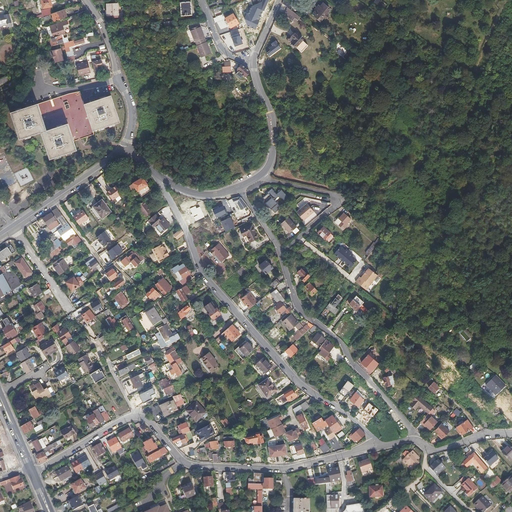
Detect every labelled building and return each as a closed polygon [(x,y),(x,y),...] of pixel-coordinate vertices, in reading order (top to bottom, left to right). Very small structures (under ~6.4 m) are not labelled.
[(41,0),(43,9),(52,7),(50,0),(41,0)] [(284,0),(283,4),(288,7),(289,9),(292,5),(284,0)] [(192,15),(191,2),(181,2),(182,16),(192,15)] [(117,3),(105,3),(105,16),(117,16),(117,3)] [(324,18),(326,19),(329,15),(327,14),(330,10),(323,4),(320,7),(318,6),(315,10),(316,10),(314,13),(317,16),(315,17),(321,21),(324,18)] [(298,15),(289,9),(288,7),(283,13),(293,21),(298,15)] [(39,19),(41,18),(52,14),(50,8),(42,11),(43,14),(38,16),(39,19)] [(61,16),(60,11),(52,14),(53,17),(52,18),(53,20),(54,19),(55,21),(60,20),(59,16),(61,16)] [(8,17),(6,13),(4,14),(4,15),(0,15),(0,25),(7,24),(7,23),(8,23),(8,24),(11,23),(9,20),(8,21),(7,17),(8,17)] [(238,22),(233,14),(226,18),(231,27),(236,25),(235,24),(238,22)] [(49,31),(51,30),(54,36),(54,37),(65,33),(63,26),(69,24),(68,20),(48,27),(49,31)] [(191,29),(197,45),(206,42),(204,38),(205,37),(201,25),(191,29)] [(298,37),(295,34),(289,40),(292,43),(292,44),(296,48),(296,47),(302,52),(308,46),(302,41),(303,41),(298,36),(298,37)] [(63,43),(61,35),(49,39),(51,46),(63,43)] [(74,42),(74,40),(63,43),(65,48),(84,42),(83,39),(74,42)] [(207,42),(206,42),(197,45),(202,57),(211,53),(207,42)] [(348,52),(337,44),(333,50),(343,57),(348,52)] [(63,60),(60,48),(52,50),(55,62),(63,60)] [(101,59),(92,61),(95,72),(102,71),(101,67),(103,66),(101,59)] [(79,75),(91,72),(88,61),(76,65),(79,75)] [(245,77),(250,71),(242,65),(238,69),(238,70),(237,71),(238,72),(236,74),(241,78),(244,75),(245,77)] [(92,132),(120,125),(111,98),(84,106),(92,132)] [(47,131),(39,104),(12,112),(20,139),(41,133),(50,160),(77,152),(68,125),(47,131)] [(303,132),(289,146),(296,153),(303,146),(304,147),(311,139),(303,132)] [(21,185),(32,181),(28,170),(16,174),(21,185)] [(136,188),(141,197),(150,191),(143,178),(133,183),(136,188)] [(35,182),(19,197),(23,202),(39,186),(35,182)] [(112,200),(122,194),(116,186),(107,193),(112,200)] [(281,197),(283,200),(287,196),(281,190),(280,191),(280,192),(279,193),(278,193),(277,194),(272,189),(268,193),(264,197),(276,209),(280,206),(277,203),(277,201),(276,200),(281,197)] [(234,205),(236,203),(239,210),(245,208),(240,195),(231,199),(234,205)] [(137,206),(146,219),(153,214),(151,212),(153,211),(146,200),(137,206)] [(111,212),(104,201),(95,208),(103,218),(111,212)] [(327,206),(322,202),(319,207),(321,209),(321,210),(323,212),(327,206)] [(307,203),(297,212),(304,220),(314,211),(307,203)] [(68,223),(57,207),(52,210),(55,214),(53,215),(52,213),(43,218),(48,225),(57,218),(62,226),(68,223)] [(212,216),(213,220),(212,221),(213,225),(215,224),(217,228),(223,225),(223,224),(231,220),(232,221),(233,220),(233,219),(232,218),(231,218),(230,218),(230,217),(234,216),(230,207),(223,211),(224,214),(219,216),(218,214),(212,216)] [(78,225),(87,218),(82,210),(72,217),(78,225)] [(350,223),(355,217),(347,210),(342,217),(341,216),(338,220),(348,229),(352,224),(350,223)] [(154,227),(156,225),(161,221),(156,215),(149,221),(154,227)] [(297,227),(288,217),(282,223),(291,232),(297,227)] [(57,229),(58,230),(62,226),(57,218),(48,225),(52,233),(57,229)] [(164,218),(161,221),(156,225),(162,233),(170,225),(164,218)] [(76,233),(68,223),(62,226),(58,230),(57,231),(65,241),(76,233)] [(239,230),(245,244),(249,242),(257,239),(251,225),(239,230)] [(325,238),(330,233),(324,226),(318,232),(325,238)] [(177,238),(184,234),(181,229),(175,234),(177,238)] [(112,240),(105,230),(97,236),(99,239),(99,240),(102,244),(102,243),(104,246),(112,240)] [(39,245),(49,238),(48,236),(46,233),(41,237),(42,239),(38,242),(39,245)] [(42,259),(51,252),(58,247),(63,244),(59,238),(57,240),(54,235),(49,238),(39,245),(42,249),(44,248),(46,251),(39,256),(42,259)] [(76,244),(78,246),(81,244),(80,242),(81,241),(78,236),(75,237),(74,235),(70,238),(75,245),(76,244)] [(373,251),(381,240),(378,238),(369,249),(373,251)] [(91,244),(95,251),(100,248),(96,241),(91,244)] [(214,254),(222,262),(229,256),(218,243),(209,251),(213,255),(214,254)] [(123,251),(118,244),(108,251),(111,255),(109,256),(111,260),(123,251)] [(168,255),(169,255),(167,250),(166,251),(164,247),(162,244),(153,249),(160,261),(169,256),(168,255)] [(308,256),(312,251),(304,244),(300,249),(308,256)] [(350,268),(357,260),(340,244),(332,252),(350,268)] [(0,258),(1,260),(16,251),(11,245),(0,251),(0,258)] [(61,250),(58,247),(51,252),(54,255),(61,250)] [(133,260),(137,257),(133,251),(121,262),(125,267),(128,264),(133,269),(138,265),(133,260)] [(22,257),(16,262),(15,262),(26,277),(33,272),(22,257)] [(53,266),(59,275),(70,269),(64,259),(53,266)] [(273,268),(267,260),(260,265),(266,273),(273,268)] [(1,267),(0,267),(0,300),(1,303),(4,302),(20,292),(20,291),(25,287),(24,286),(10,266),(8,263),(1,267)] [(190,269),(189,267),(187,268),(183,263),(172,269),(182,285),(192,277),(188,270),(190,269)] [(248,270),(243,265),(242,266),(237,270),(242,275),(248,270)] [(309,276),(310,277),(311,275),(314,273),(309,269),(306,272),(302,268),(298,272),(302,276),(300,279),(303,282),(309,276)] [(366,290),(378,275),(369,268),(361,278),(360,276),(356,282),(366,290)] [(112,270),(109,272),(106,274),(111,280),(118,275),(114,269),(112,270)] [(80,285),(74,276),(66,282),(73,291),(80,285)] [(116,289),(125,283),(123,279),(114,285),(116,289)] [(273,288),(280,283),(276,279),(270,284),(273,288)] [(317,291),(309,282),(305,285),(308,289),(307,289),(312,295),(317,291)] [(30,288),(35,297),(43,292),(38,284),(30,288)] [(165,294),(172,287),(168,284),(166,286),(165,285),(160,290),(165,294)] [(177,291),(183,301),(187,299),(185,295),(192,292),(188,284),(177,291)] [(160,294),(154,288),(147,294),(151,297),(152,297),(154,300),(160,294)] [(282,302),(284,301),(285,300),(277,289),(271,293),(278,304),(281,301),(282,302)] [(10,313),(25,304),(27,302),(20,292),(4,302),(10,313)] [(128,302),(122,292),(115,297),(122,307),(128,302)] [(247,305),(250,308),(258,302),(250,292),(239,300),(245,307),(247,305)] [(339,300),(342,296),(337,294),(333,301),(332,300),(327,307),(335,314),(339,309),(336,307),(340,301),(339,300)] [(353,299),(350,297),(347,301),(354,307),(353,309),(355,310),(356,309),(357,310),(359,307),(368,315),(371,312),(361,304),(363,302),(356,295),(353,299)] [(94,310),(103,305),(98,297),(90,302),(94,310)] [(47,311),(41,301),(34,306),(39,313),(38,313),(42,319),(46,316),(42,310),(43,310),(45,313),(47,311)] [(214,320),(221,315),(211,301),(204,307),(214,320)] [(282,302),(281,301),(278,304),(275,306),(280,314),(282,313),(283,314),(287,312),(288,314),(290,312),(292,309),(290,306),(288,308),(288,307),(286,308),(282,302)] [(184,316),(192,310),(188,305),(180,311),(184,316)] [(162,319),(155,307),(146,313),(153,324),(162,319)] [(88,323),(96,317),(89,310),(82,316),(88,323)] [(290,312),(288,314),(282,320),(291,330),(292,328),(299,322),(290,312)] [(129,320),(130,319),(128,314),(122,318),(129,331),(134,328),(129,320)] [(18,334),(8,317),(3,320),(7,327),(3,330),(9,338),(13,335),(14,337),(18,334)] [(115,324),(117,323),(114,319),(112,320),(111,317),(107,319),(113,329),(117,327),(115,324)] [(41,323),(39,324),(32,328),(39,339),(48,334),(41,323)] [(67,345),(74,341),(75,340),(66,327),(64,328),(62,326),(60,327),(58,324),(52,328),(54,330),(54,332),(57,330),(67,345)] [(240,334),(232,325),(225,331),(233,341),(240,334)] [(158,329),(163,338),(168,335),(163,326),(158,329)] [(296,338),(294,340),(296,342),(310,328),(309,327),(308,328),(308,327),(305,329),(304,328),(295,337),(296,338)] [(110,338),(108,333),(101,337),(104,342),(110,338)] [(168,335),(163,338),(158,340),(163,348),(168,345),(167,344),(180,337),(178,333),(170,338),(168,335)] [(319,346),(325,339),(319,334),(313,341),(319,346)] [(13,344),(20,340),(18,336),(11,339),(13,344)] [(57,351),(61,348),(54,338),(41,346),(47,355),(56,349),(57,351)] [(334,346),(326,340),(320,347),(323,349),(320,353),(328,360),(331,356),(328,353),(334,346)] [(81,350),(74,341),(67,345),(66,346),(72,356),(81,350)] [(14,349),(10,342),(3,346),(8,354),(14,349)] [(240,349),(246,356),(254,350),(248,342),(241,348),(240,349)] [(293,345),(282,355),(286,359),(290,355),(292,357),(298,350),(293,345)] [(175,350),(176,349),(174,346),(166,351),(168,354),(170,353),(174,359),(179,357),(175,350)] [(240,349),(241,348),(240,346),(235,350),(243,359),(246,356),(240,349)] [(22,350),(22,349),(17,352),(23,360),(31,354),(27,347),(22,350)] [(212,357),(207,351),(200,357),(203,360),(202,360),(210,370),(217,364),(211,357),(212,357)] [(90,358),(87,354),(79,359),(81,363),(80,364),(86,373),(95,368),(89,358),(90,358)] [(378,364),(369,355),(362,362),(372,371),(378,364)] [(273,366),(264,357),(258,364),(266,372),(273,366)] [(36,368),(29,358),(22,363),(28,372),(36,368)] [(185,372),(189,370),(181,358),(171,362),(172,365),(176,362),(177,364),(180,363),(185,372)] [(176,362),(172,365),(174,368),(172,369),(174,373),(176,372),(178,375),(182,373),(177,364),(176,362)] [(353,375),(342,366),(336,374),(338,376),(341,372),(344,375),(343,376),(346,379),(347,377),(350,379),(353,375)] [(60,381),(69,376),(64,367),(55,373),(60,381)] [(106,376),(101,368),(91,373),(96,382),(106,376)] [(130,379),(135,389),(142,385),(137,376),(130,379)] [(391,381),(394,380),(393,376),(384,378),(386,386),(387,386),(388,386),(390,386),(391,385),(392,385),(391,381)] [(267,397),(278,389),(275,385),(273,386),(268,378),(259,384),(267,397)] [(163,385),(167,395),(171,393),(171,392),(177,390),(174,384),(169,386),(168,383),(170,382),(168,380),(167,381),(166,379),(160,382),(161,386),(163,385)] [(499,386),(495,381),(492,384),(499,392),(504,387),(501,384),(499,386)] [(35,386),(34,384),(30,387),(34,394),(33,394),(37,400),(42,397),(43,398),(51,393),(48,388),(45,390),(40,383),(35,386)] [(440,389),(434,383),(430,387),(436,393),(440,389)] [(297,396),(292,389),(285,393),(289,401),(297,396)] [(363,399),(355,391),(349,398),(358,405),(363,399)] [(289,401),(285,393),(277,398),(278,401),(282,399),(284,403),(289,401)] [(184,403),(180,394),(173,396),(174,399),(178,406),(184,403)] [(420,406),(429,414),(434,408),(417,394),(409,404),(416,410),(420,406)] [(166,415),(179,409),(178,406),(174,399),(161,405),(166,415)] [(310,407),(306,401),(300,404),(303,408),(304,410),(310,407)] [(197,402),(186,411),(196,422),(206,413),(197,402)] [(297,412),(303,408),(300,404),(294,408),(297,414),(298,413),(297,412)] [(41,415),(36,406),(30,409),(33,414),(32,415),(35,419),(41,415)] [(94,411),(95,413),(101,421),(105,419),(106,420),(110,417),(104,406),(99,409),(97,407),(93,409),(94,411)] [(494,412),(501,419),(503,417),(499,413),(500,412),(497,409),(494,412)] [(88,417),(93,426),(101,421),(95,413),(92,415),(88,417)] [(284,417),(283,414),(269,419),(273,428),(277,436),(287,432),(290,441),(303,436),(300,428),(297,430),(295,431),(294,429),(287,432),(285,427),(288,426),(287,422),(284,423),(282,419),(284,417)] [(299,416),(298,416),(303,427),(308,425),(302,414),(299,416)] [(244,419),(240,421),(242,424),(261,417),(260,415),(246,420),(244,419)] [(333,415),(326,420),(328,424),(331,428),(335,433),(342,427),(333,415)] [(431,419),(427,415),(421,422),(424,426),(425,425),(431,431),(438,422),(432,417),(431,419)] [(319,419),(313,423),(315,427),(318,431),(323,427),(328,424),(326,420),(324,421),(322,417),(321,418),(320,416),(318,418),(319,419)] [(220,421),(224,427),(228,423),(225,418),(220,421)] [(21,425),(25,432),(26,432),(33,427),(30,420),(21,425)] [(463,435),(474,427),(468,420),(458,427),(463,435)] [(180,425),(182,428),(182,430),(184,433),(190,431),(187,422),(184,423),(184,424),(180,425)] [(196,429),(201,440),(216,433),(210,422),(196,429)] [(34,427),(36,432),(45,427),(42,423),(34,427)] [(65,437),(66,439),(77,432),(73,425),(72,424),(61,431),(65,437)] [(438,434),(440,436),(439,437),(442,440),(450,431),(442,424),(435,431),(438,434)] [(335,433),(331,428),(326,432),(332,440),(337,435),(335,433)] [(358,441),(365,434),(360,428),(359,430),(357,429),(350,436),(355,442),(357,440),(358,441)] [(133,436),(129,429),(118,435),(122,443),(133,436)] [(257,435),(246,437),(247,441),(249,442),(253,441),(253,444),(264,441),(263,435),(260,436),(260,433),(257,434),(257,435)] [(180,436),(180,435),(173,438),(175,442),(182,439),(183,444),(188,442),(187,439),(188,438),(187,436),(186,436),(185,434),(180,436)] [(235,446),(234,436),(224,437),(224,447),(235,446)] [(36,440),(35,438),(31,440),(28,442),(30,444),(34,442),(38,451),(43,449),(38,439),(36,440)] [(121,448),(116,438),(108,443),(113,452),(121,448)] [(158,449),(155,444),(154,445),(152,440),(144,444),(146,447),(145,448),(146,451),(147,450),(149,453),(158,449)] [(212,449),(220,448),(219,441),(210,442),(212,449)] [(321,448),(320,448),(321,452),(328,449),(326,443),(320,446),(321,448)] [(106,453),(101,444),(93,448),(98,457),(106,453)] [(288,453),(286,444),(270,446),(271,455),(275,455),(275,456),(283,455),(283,454),(288,453)] [(298,454),(305,452),(302,444),(295,447),(298,454)] [(509,460),(511,457),(511,447),(510,445),(502,452),(509,460)] [(44,448),(43,449),(38,451),(36,452),(40,462),(48,458),(46,454),(49,453),(47,450),(45,451),(44,448)] [(150,463),(168,453),(164,448),(158,451),(159,452),(148,458),(150,463)] [(218,457),(221,457),(221,451),(217,451),(217,454),(214,454),(214,453),(209,453),(210,457),(210,459),(214,459),(214,461),(218,461),(218,457)] [(499,459),(492,451),(483,459),(489,467),(499,459)] [(419,460),(416,456),(413,453),(410,455),(409,452),(408,453),(407,452),(404,455),(406,458),(403,460),(403,462),(404,464),(406,465),(407,466),(406,467),(410,472),(414,469),(418,466),(416,462),(419,460)] [(136,468),(145,465),(140,453),(131,457),(136,468)] [(463,469),(467,467),(472,462),(482,473),(487,468),(474,453),(463,462),(463,463),(460,465),(463,469)] [(85,456),(78,460),(83,469),(91,465),(85,456)] [(78,460),(71,464),(76,473),(83,469),(78,460)] [(358,463),(360,470),(361,473),(372,470),(371,467),(369,460),(358,463)] [(436,475),(445,467),(439,460),(430,467),(436,475)] [(102,465),(105,471),(113,466),(111,461),(102,465)] [(72,474),(67,464),(55,470),(61,481),(72,474)] [(120,475),(115,466),(111,469),(109,470),(105,472),(110,481),(120,475)] [(150,479),(144,467),(140,469),(141,471),(139,472),(143,479),(145,478),(146,480),(150,479)] [(342,480),(340,468),(328,471),(328,476),(330,483),(342,480)] [(236,482),(236,478),(232,478),(231,472),(227,473),(227,483),(236,482)] [(107,482),(101,473),(94,477),(99,486),(107,482)] [(263,482),(263,473),(254,473),(254,480),(254,482),(263,482)] [(23,485),(21,479),(19,475),(10,478),(14,488),(23,485)] [(330,484),(330,483),(328,476),(326,476),(327,479),(316,480),(316,478),(310,479),(311,486),(325,484),(330,484)] [(501,480),(497,476),(490,482),(494,487),(501,480)] [(510,494),(511,492),(511,476),(502,485),(510,494)] [(213,487),(213,478),(204,478),(205,488),(213,487)] [(477,489),(468,478),(461,485),(467,491),(464,493),(468,497),(470,495),(477,489)] [(273,489),(273,480),(265,479),(265,483),(264,483),(264,489),(273,489)] [(262,511),(263,483),(254,483),(254,482),(254,480),(249,480),(249,489),(259,490),(259,507),(253,507),(252,511),(262,511)] [(85,488),(80,481),(72,486),(76,493),(85,488)] [(445,491),(443,489),(437,483),(435,485),(434,484),(424,494),(432,501),(441,492),(443,493),(445,491)] [(383,496),(383,485),(370,486),(371,497),(383,496)] [(183,501),(188,499),(189,501),(198,498),(196,495),(192,486),(183,489),(183,488),(178,490),(183,501)] [(83,506),(78,496),(67,502),(68,505),(70,504),(74,511),(83,506)] [(338,508),(338,496),(331,496),(331,502),(327,502),(327,509),(335,509),(335,508),(338,508)] [(481,511),(483,511),(490,506),(481,497),(473,504),(476,508),(477,507),(481,511)] [(237,510),(235,499),(229,500),(231,511),(237,510)] [(309,511),(309,500),(294,500),(294,511),(309,511)] [(19,511),(34,511),(31,503),(29,504),(28,501),(18,506),(19,511)]
